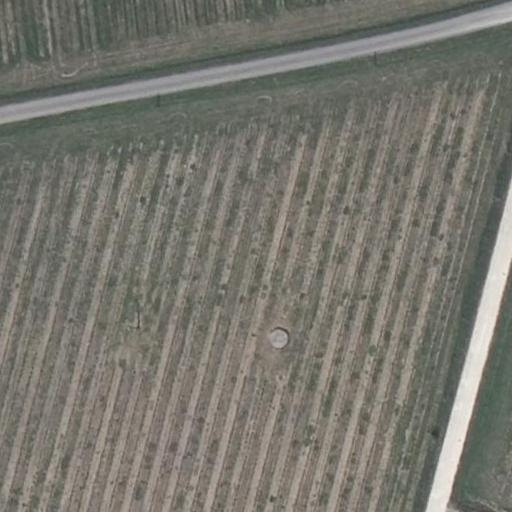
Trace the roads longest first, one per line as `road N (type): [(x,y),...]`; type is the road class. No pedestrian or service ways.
road 1 (unclassified): [(0,114),(416,38),(511,12)]
road 2 (track): [(511,230),(440,511)]
